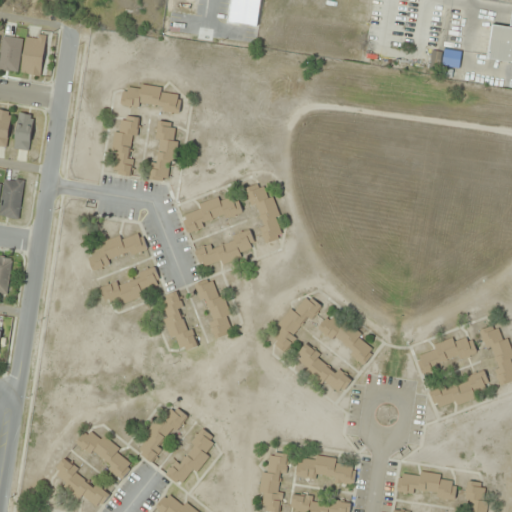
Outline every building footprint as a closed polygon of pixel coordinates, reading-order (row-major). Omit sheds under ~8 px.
[(511,63),(511,13),(510,27),(492,25),(487,60),(511,63)] [(21,73),(40,76),(47,39),(28,35),(21,73)] [(0,62),(0,69),(18,72),(23,38),(4,36),(0,62)] [(180,112),(183,91),(124,85),(121,106),(180,112)] [(0,146),(6,147),(13,113),(0,110),(0,146)] [(13,148),(28,151),(35,116),(21,113),(13,148)] [(132,177),(138,119),(119,116),(111,175),(132,177)] [(168,182),(180,125),(160,121),(149,178),(168,182)] [(1,217),(19,219),(24,181),(6,179),(1,217)] [(263,244),(284,238),(269,181),(248,187),(263,244)] [(243,214),(236,193),(181,212),(189,233),(243,214)] [(194,249),(200,269),(257,252),(251,232),(194,249)] [(147,253),(141,233),(86,248),(92,268),(147,253)] [(11,259),(0,257),(0,293),(8,294),(11,259)] [(137,273),(138,277),(100,288),(105,305),(162,289),(156,267),(137,273)] [(195,284),(216,341),(235,333),(214,277),(195,284)] [(177,354),(197,347),(178,293),(158,299),(177,354)] [(322,306),(305,293),(268,341),(285,354),(322,306)] [(364,364),(377,348),(330,313),(318,329),(364,364)] [(499,386),(511,381),(511,354),(502,322),(482,329),(499,386)] [(424,372),(478,356),(471,335),(418,351),(424,372)] [(352,381),(307,343),(294,358),(338,397),(352,381)] [(492,391),(484,372),(430,391),(437,410),(492,391)] [(154,464),(188,416),(172,404),(137,452),(154,464)] [(75,444),(122,479),(135,462),(89,426),(75,444)] [(168,478),(186,490),(218,439),(199,428),(168,478)] [(260,511),(265,511),(280,511),(289,453),(269,450),(260,511)] [(353,485),(356,461),(299,454),(297,478),(353,485)] [(453,499),(456,476),(400,470),(398,493),(453,499)] [(484,511),(489,484),(469,481),(464,511),(484,511)] [(155,508),(159,511),(195,511),(168,491),(155,508)] [(348,511),(350,503),(293,493),(289,511),(348,511)]
